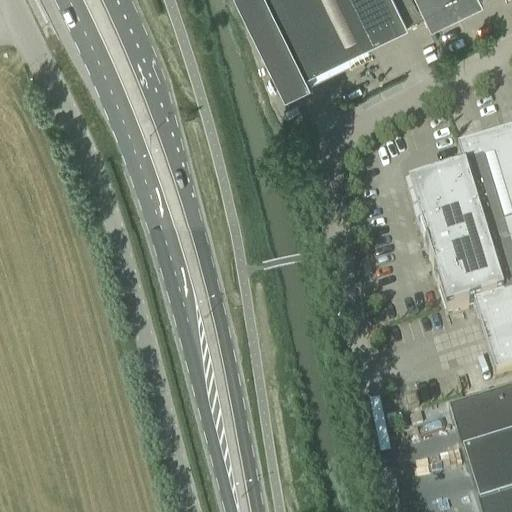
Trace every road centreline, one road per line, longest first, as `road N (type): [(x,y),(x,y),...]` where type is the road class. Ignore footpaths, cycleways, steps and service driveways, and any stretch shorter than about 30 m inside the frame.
road 1 (unclassified): [(511,52),(326,147),(321,161),(385,511)]
road 2 (tertiary): [(12,0),(82,145),(141,317),(190,511)]
road 3 (primary): [(64,0),(154,207),(229,511)]
road 4 (primary): [(254,511),(201,251),(115,0)]
